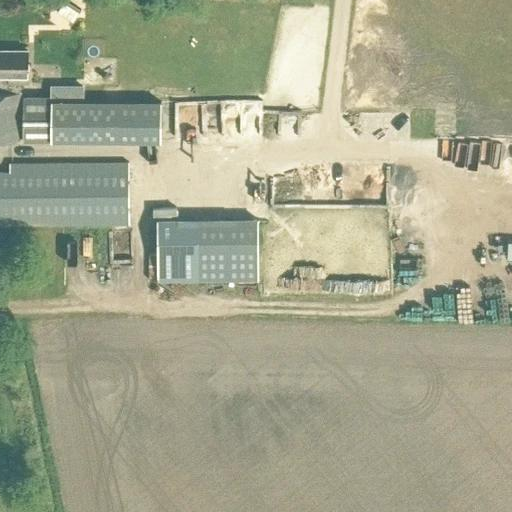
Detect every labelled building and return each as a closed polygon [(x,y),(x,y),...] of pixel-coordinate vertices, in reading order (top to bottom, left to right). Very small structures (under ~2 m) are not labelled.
[(66,0),(63,0),(57,11),(73,21),(81,9),(66,0)] [(0,139),(15,140),(16,92),(17,83),(25,83),(26,51),(0,49),(0,139)] [(366,101),(389,80),(375,65),(352,86),(366,101)] [(44,96),(21,96),(21,139),(44,140),(44,96)] [(44,98),(44,139),(48,139),(162,139),(162,98),(48,98),(44,98)] [(201,142),(200,127),(177,128),(178,143),(201,142)] [(0,169),(0,223),(23,224),(127,223),(127,162),(10,163),(10,170),(0,169)] [(158,281),(260,280),(259,218),(158,219),(158,281)] [(418,238),(417,221),(393,222),(394,239),(418,238)] [(112,273),(131,273),(131,257),(112,257),(112,273)] [(175,296),(175,307),(193,307),(193,296),(175,296)]
